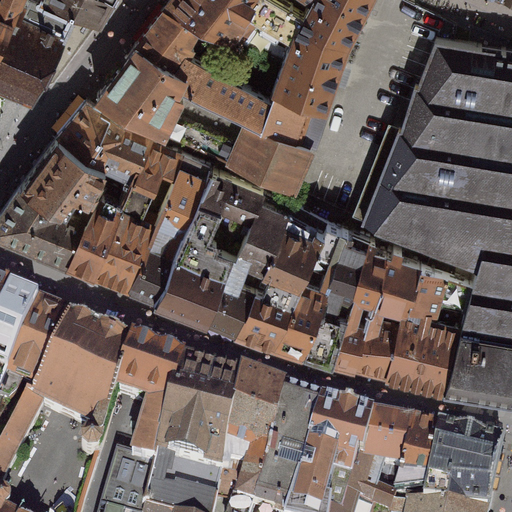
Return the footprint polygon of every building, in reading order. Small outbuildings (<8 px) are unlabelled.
[(75,20),(79,13),(51,0),(18,0),(0,40),(0,77),(37,95),(38,91),(40,87),(55,82),(91,33),(75,20)] [(0,0),(0,40),(18,0),(0,0)] [(99,23),(112,0),(51,0),(79,13),(99,23)] [(303,13),(281,0),(171,0),(169,4),(174,6),(173,8),(200,20),(238,40),(258,10),(277,21),(294,31),(303,13)] [(369,0),(309,0),(305,10),(303,13),(294,31),(275,87),(328,107),(349,42),(369,0)] [(281,0),(303,13),(305,10),(293,3),(294,1),(292,0),(281,0)] [(305,10),(309,0),(292,0),(294,1),(293,3),(305,10)] [(174,6),(169,4),(140,41),(188,72),(182,85),(256,119),(265,123),(272,98),(191,52),(195,45),(189,40),(200,20),(173,8),(174,6)] [(258,10),(238,40),(261,49),(277,21),(258,10)] [(479,263),(511,141),(511,50),(438,40),(368,220),(479,263)] [(188,72),(140,41),(99,94),(162,128),(182,85),(188,72)] [(236,160),(256,119),(182,85),(162,128),(236,160)] [(328,107),(275,87),(272,98),(265,123),(312,144),(315,145),(328,107)] [(125,125),(88,99),(59,131),(109,162),(132,176),(151,137),(125,125)] [(308,153),(312,144),(265,123),(256,119),(236,160),(289,183),(303,150),(308,153)] [(109,162),(59,131),(43,154),(93,186),(109,162)] [(165,147),(151,137),(132,176),(125,189),(118,204),(134,210),(137,203),(140,203),(165,147)] [(511,141),(479,263),(474,279),(467,304),(462,322),(445,384),(484,392),(511,396),(511,141)] [(184,153),(170,148),(150,196),(165,202),(183,164),(180,163),(184,153)] [(210,164),(184,153),(180,163),(183,164),(165,202),(158,218),(172,224),(162,247),(173,251),(197,193),(210,164)] [(93,186),(43,154),(23,183),(92,211),(102,191),(93,186)] [(214,163),(211,162),(210,164),(197,193),(213,200),(240,211),(255,218),(264,198),(261,196),(264,189),(212,168),(214,163)] [(92,211),(23,183),(0,215),(0,230),(69,259),(92,211)] [(69,259),(95,268),(118,204),(125,189),(111,183),(109,186),(104,183),(102,191),(92,211),(69,259)] [(156,290),(208,311),(224,269),(231,250),(240,254),(241,251),(226,245),(198,234),(213,200),(197,193),(173,251),(156,290)] [(288,209),(264,198),(255,218),(241,251),(240,254),(265,264),(284,220),(288,209)] [(95,268),(131,281),(148,240),(158,218),(134,210),(118,204),(95,268)] [(255,218),(240,211),(226,245),(241,251),(255,218)] [(240,324),(273,335),(302,276),(310,261),(327,229),(319,225),(315,233),(284,220),(265,264),(257,283),(240,324)] [(344,235),(346,229),(330,221),(327,229),(310,261),(325,266),(339,233),(344,235)] [(328,284),(355,293),(369,238),(369,236),(356,231),(354,239),(351,238),(355,229),(347,226),(346,229),(344,235),(339,233),(325,266),(322,283),(328,284)] [(355,293),(374,298),(387,250),(374,246),(375,240),(369,238),(355,293)] [(131,281),(156,290),(173,251),(162,247),(148,240),(131,281)] [(392,252),(387,250),(374,298),(384,300),(405,305),(409,296),(422,262),(402,255),(404,249),(393,246),(392,252)] [(431,258),(429,264),(448,270),(442,288),(454,292),(452,298),(467,304),(474,279),(455,272),(457,267),(431,258)] [(429,264),(422,262),(409,296),(436,305),(442,288),(448,270),(429,264)] [(208,311),(240,324),(257,283),(224,269),(208,311)] [(273,335),(305,346),(328,284),(322,283),(302,276),(273,335)] [(305,346),(333,356),(351,302),(355,293),(328,284),(305,346)] [(0,320),(12,291),(0,285),(0,320)] [(40,303),(12,291),(0,320),(0,388),(4,390),(40,303)] [(355,363),(390,371),(400,320),(380,314),(384,300),(374,298),(369,309),(366,321),(355,363)] [(333,356),(355,363),(366,321),(361,320),(365,306),(351,302),(333,356)] [(71,317),(40,303),(4,390),(1,396),(13,401),(23,394),(28,382),(37,387),(71,317)] [(390,371),(445,384),(462,322),(405,305),(400,320),(390,371)] [(0,492),(46,406),(74,419),(77,421),(76,422),(83,425),(83,424),(87,425),(93,428),(91,435),(86,438),(82,443),(82,450),(85,455),(90,459),(95,460),(100,460),(104,457),(106,452),(107,445),(104,438),(118,394),(116,393),(135,344),(133,343),(126,340),(111,334),(104,331),(71,317),(37,387),(29,396),(3,447),(0,453),(0,492)] [(148,348),(135,344),(116,393),(118,394),(129,398),(150,404),(134,458),(133,460),(157,467),(159,460),(187,360),(148,348)] [(241,377),(187,360),(159,460),(177,465),(196,470),(217,475),(220,470),(241,377)] [(252,380),(241,377),(220,470),(231,474),(228,498),(235,501),(231,511),(252,511),(254,507),(286,391),(252,380)] [(302,395),(286,391),(254,507),(265,511),(269,511),(287,511),(324,403),(302,395)] [(374,416),(324,403),(287,511),(340,511),(359,460),(365,461),(374,416)] [(415,426),(374,416),(365,461),(392,468),(404,471),(415,426)] [(425,504),(439,431),(415,426),(404,471),(399,490),(397,499),(410,502),(420,503),(425,504)] [(425,508),(461,511),(489,511),(505,444),(439,431),(425,504),(425,508)] [(146,511),(157,467),(133,460),(134,458),(120,454),(119,456),(124,457),(109,509),(107,508),(107,511),(108,511),(110,511),(146,511)] [(157,467),(146,511),(214,511),(217,499),(215,498),(171,487),(177,465),(159,460),(157,467)] [(365,461),(359,460),(340,511),(374,511),(375,509),(377,502),(395,506),(397,499),(399,490),(387,486),(392,468),(365,461)] [(216,482),(217,475),(196,470),(177,465),(171,487),(215,498),(218,483),(216,482)] [(3,493),(0,492),(0,511),(8,511),(4,510),(8,508),(10,506),(10,503),(11,499),(9,496),(6,494),(3,493)] [(461,511),(425,508),(419,508),(420,503),(410,502),(409,507),(395,506),(377,502),(375,509),(382,511),(461,511)]
